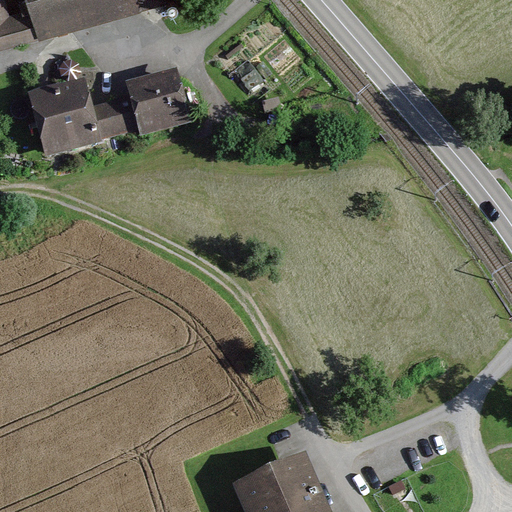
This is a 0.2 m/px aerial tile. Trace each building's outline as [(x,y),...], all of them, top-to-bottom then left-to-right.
[(131,0),(16,0),(24,26),(28,40),(134,9),(131,0)] [(24,26),(0,33),(0,47),(28,40),(24,26)] [(174,132),(160,81),(112,94),(126,144),(174,132)] [(80,148),(67,94),(18,105),(30,159),(80,148)] [(123,135),(114,107),(82,117),(91,145),(123,135)] [(226,511),(303,511),(283,469),(220,499),(226,511)]
